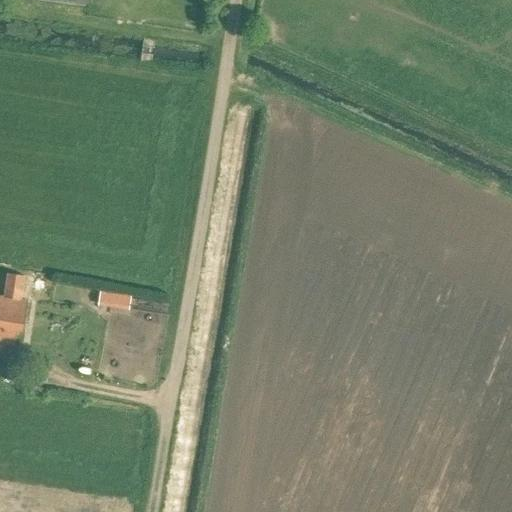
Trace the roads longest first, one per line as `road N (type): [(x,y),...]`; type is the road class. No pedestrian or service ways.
road 1 (track): [(169,408),(236,0)]
road 2 (track): [(0,10),(229,46)]
